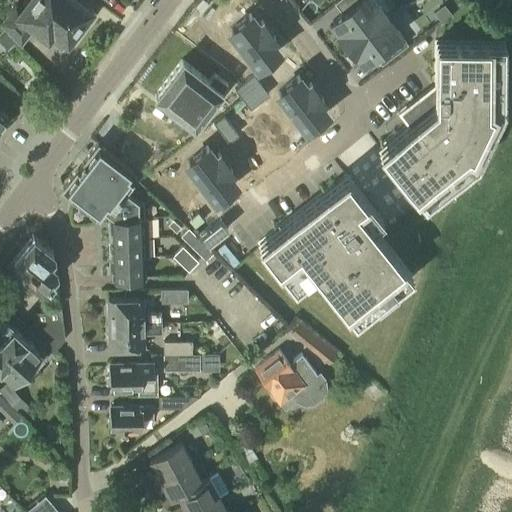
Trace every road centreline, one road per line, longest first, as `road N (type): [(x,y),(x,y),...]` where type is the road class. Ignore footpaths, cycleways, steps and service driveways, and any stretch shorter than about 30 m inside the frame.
road 1 (residential): [(86,511),(63,250),(30,183)]
road 2 (unknown): [(433,38),(361,118),(392,174),(423,165),(454,128),(465,105),(464,63)]
road 3 (residential): [(274,0),(324,56),(361,118),(226,220)]
road 4 (residential): [(30,183),(169,0)]
